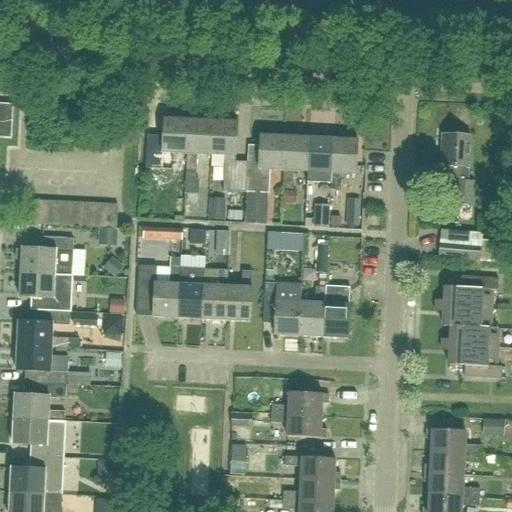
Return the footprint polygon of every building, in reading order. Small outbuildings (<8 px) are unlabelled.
[(0,136),(9,137),(11,105),(0,104),(0,136)] [(187,155),(189,120),(164,119),(163,137),(147,136),(145,169),(172,171),(173,155),(187,155)] [(211,157),(213,122),(189,120),(187,155),(186,171),(196,172),(197,156),(211,157)] [(223,192),(245,194),(247,163),(235,162),(237,123),(213,122),(211,157),(224,157),(223,192)] [(457,137),(457,135),(448,134),(448,136),(444,136),(443,154),(441,154),(440,167),(449,167),(448,178),(460,178),(460,182),(458,182),(456,206),(472,207),(474,183),(468,182),(470,137),(457,137)] [(283,172),(285,137),(260,136),(259,164),(247,163),(245,194),(269,195),(270,172),(283,172)] [(307,173),(309,138),(285,137),(283,172),(282,188),(292,189),(293,173),(307,173)] [(331,185),(333,139),(309,138),(307,173),(307,184),(331,185)] [(333,139),(331,185),(330,191),(340,191),(341,175),(356,176),(358,141),(333,139)] [(283,192),(283,203),(293,203),(293,192),(283,192)] [(44,226),(46,202),(33,201),(32,225),(44,226)] [(56,227),(58,203),(46,202),(44,226),(56,227)] [(70,203),(58,203),(56,227),(68,227),(70,203)] [(82,204),(70,203),(68,227),(80,228),(82,204)] [(80,228),(92,229),(93,204),(82,204),(80,228)] [(92,229),(104,229),(105,205),(93,204),(92,229)] [(116,230),(118,206),(105,205),(104,229),(116,230)] [(208,221),(224,222),(225,206),(209,205),(208,221)] [(328,229),(329,206),(314,206),(313,229),(328,229)] [(347,212),(346,226),(359,227),(360,213),(347,212)] [(376,224),(376,217),(368,216),(367,224),(376,224)] [(116,230),(98,229),(98,239),(116,240),(116,230)] [(182,242),(182,231),(143,229),(143,240),(182,242)] [(205,240),(206,233),(191,231),(190,238),(205,240)] [(217,233),(216,242),(229,243),(230,233),(217,233)] [(268,235),(267,251),(275,252),(276,236),(268,235)] [(21,274),(56,275),(72,276),(74,240),(42,238),(41,250),(22,249),(21,274)] [(480,262),(481,246),(439,243),(438,259),(480,262)] [(317,273),(326,274),(329,247),(320,246),(317,273)] [(177,266),(201,267),(202,256),(177,255),(177,266)] [(107,272),(115,278),(123,268),(115,262),(107,272)] [(178,320),(180,285),(180,269),(170,268),(170,284),(156,283),(157,267),(139,266),(137,302),(154,303),(153,319),(178,320)] [(180,269),(180,285),(178,320),(202,321),(204,286),(204,270),(180,269)] [(226,322),(227,287),(228,271),(218,271),(217,287),(204,286),(202,321),(226,322)] [(227,287),(226,322),(250,323),(252,288),(251,288),(252,272),(242,272),(241,288),(227,287)] [(31,311),(70,313),(72,276),(56,275),(21,274),(19,298),(32,299),(31,311)] [(464,377),(501,379),(502,368),(496,367),(498,329),(490,329),(492,291),(497,292),(498,280),(461,278),(461,289),(444,288),(444,302),(436,302),(435,313),(444,313),(443,327),(451,328),(451,341),(442,340),(442,351),(449,352),(449,366),(465,367),(464,377)] [(275,325),(274,337),(299,338),(301,303),(301,287),(265,285),(263,324),(275,325)] [(326,288),(323,339),(348,340),(349,305),(349,288),(326,287),(326,288)] [(323,339),(326,288),(316,288),(315,304),(301,303),(299,338),(323,339)] [(111,302),(111,315),(124,316),(125,302),(111,302)] [(30,323),(18,322),(17,347),(52,349),(68,349),(69,339),(53,339),(53,325),(69,326),(70,313),(31,311),(30,323)] [(97,329),(98,317),(73,315),(72,327),(97,329)] [(26,384),(34,384),(66,386),(67,373),(68,373),(69,358),(52,357),(52,349),(17,347),(16,371),(26,372),(26,384)] [(110,369),(119,370),(120,354),(111,354),(110,369)] [(66,399),(66,386),(34,384),(34,396),(15,395),(13,420),(49,422),(65,422),(65,412),(49,412),(50,398),(66,399)] [(271,415),(322,417),(322,404),(329,405),(329,396),(289,394),(288,407),(272,406),(271,415)] [(251,428),(252,415),(231,414),(231,427),(251,428)] [(321,430),(322,417),(271,415),(271,424),(288,425),(287,438),(327,440),(327,431),(321,430)] [(48,436),(49,422),(13,420),(12,444),(32,445),(31,457),(63,459),(64,436),(48,436)] [(431,453),(481,456),(482,447),(465,446),(466,433),(426,431),(425,440),(432,440),(431,453)] [(233,447),(232,464),(246,464),(247,448),(233,447)] [(481,464),(481,456),(431,453),(430,466),(424,466),(423,474),(464,476),(464,463),(481,464)] [(10,493),(45,495),(61,495),(63,459),(31,457),(30,469),(11,468),(10,493)] [(301,481),(340,483),(341,474),(335,474),(335,460),(285,457),(284,467),(301,468),(301,481)] [(98,480),(115,480),(116,464),(98,463),(98,480)] [(463,489),(464,476),(423,474),(423,483),(429,483),(429,496),(479,498),(480,490),(463,489)] [(340,491),(340,483),(301,481),(300,493),(283,492),(283,501),(333,504),(334,491),(340,491)] [(60,511),(60,509),(61,495),(45,495),(10,493),(8,511),(60,511)] [(479,507),(479,498),(429,496),(428,509),(422,509),(421,511),(461,511),(462,507),(479,507)] [(332,511),(333,504),(283,501),(282,510),(299,511),(298,511),(332,511)]
